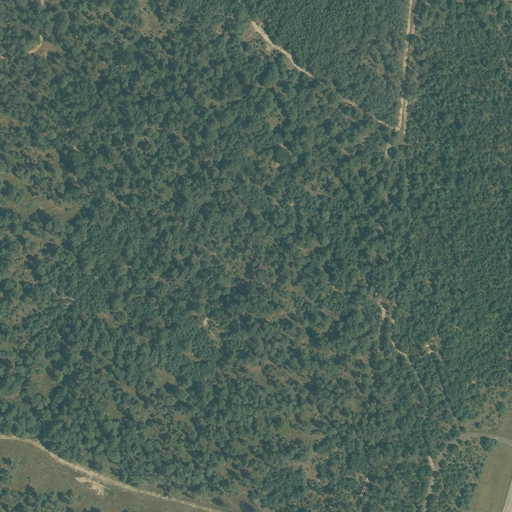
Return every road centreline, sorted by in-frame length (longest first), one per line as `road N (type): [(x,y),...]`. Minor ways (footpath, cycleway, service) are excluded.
road 1 (track): [(349,511),(367,461),(364,414),(380,311),(369,274),(386,201),(380,183),(388,134),(299,69),(236,0)]
road 2 (track): [(0,437),(27,440),(77,468),(211,511)]
road 3 (track): [(388,135),(399,127),(410,0)]
